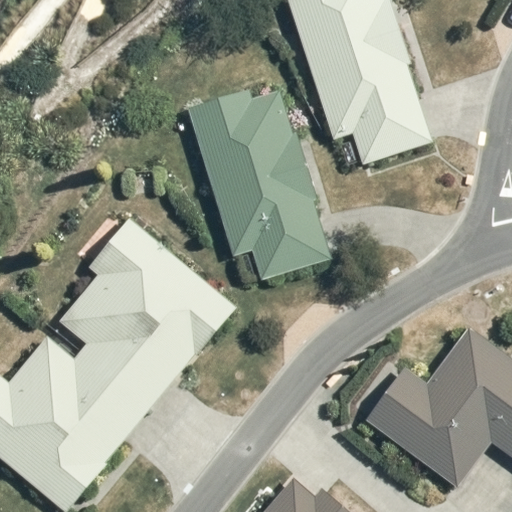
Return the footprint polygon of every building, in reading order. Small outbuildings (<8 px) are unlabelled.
[(290,0),(336,143),(356,137),(365,165),(436,143),(389,0),(290,0)] [(252,91),(190,110),(235,262),(253,256),(261,281),(330,264),(282,92),(257,101),(252,91)] [(0,398),(0,460),(61,511),(76,511),(240,314),(137,218),(58,324),(86,344),(72,362),(47,341),(0,398)] [(430,382),(409,366),(367,424),(461,489),(495,443),(511,456),(511,357),(470,328),(430,382)] [(335,511),(297,479),(269,511),(335,511)]
